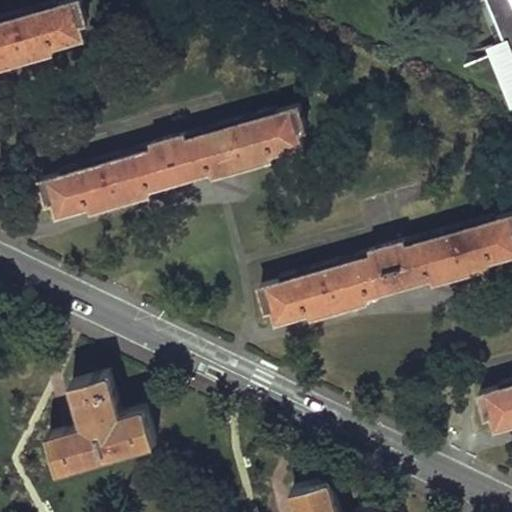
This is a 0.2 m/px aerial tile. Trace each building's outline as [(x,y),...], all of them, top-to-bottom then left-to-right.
[(0,57),(10,55),(12,59),(33,52),(32,48),(86,32),(82,19),(87,17),(81,0),(61,0),(0,18),(0,57)] [(491,0),(495,10),(507,5),(505,0),(491,0)] [(511,0),(505,0),(507,5),(495,10),(511,48),(511,0)] [(154,144),(42,176),(49,200),(55,198),(59,210),(108,196),(109,200),(129,194),(128,190),(229,161),(231,165),(252,159),(251,155),(305,139),(301,126),(306,124),(299,102),(189,134),(188,130),(153,140),(154,144)] [(372,250),(260,282),(266,304),(273,303),(277,318),(328,303),(329,309),(350,303),(348,298),(451,268),(453,273),(472,267),(471,262),(511,250),(511,209),(407,240),(406,236),(370,246),(372,250)] [(49,429),(59,464),(157,437),(147,401),(123,407),(112,366),(74,377),(81,401),(88,399),(94,416),(86,418),(49,429)] [(511,380),(481,389),(488,413),(494,411),(498,423),(511,418),(511,380)] [(88,399),(81,401),(86,418),(94,416),(88,399)] [(344,511),(333,472),(295,483),(303,511),(344,511)]
